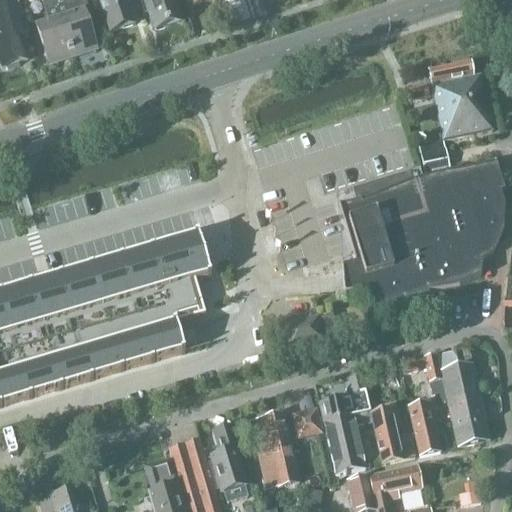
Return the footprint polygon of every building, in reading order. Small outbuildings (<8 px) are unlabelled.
[(0,65),(2,71),(27,62),(12,15),(20,12),(15,0),(0,0),(0,2),(5,17),(0,18),(0,65)] [(49,67),(72,59),(53,0),(40,0),(49,25),(36,29),(49,67)] [(53,0),(72,59),(96,52),(84,14),(91,11),(87,0),(53,0)] [(98,0),(110,35),(135,27),(125,0),(98,0)] [(144,0),(155,33),(180,25),(172,0),(144,0)] [(474,80),(471,64),(428,73),(443,143),(443,145),(492,134),(481,79),(474,80)] [(423,69),(416,70),(418,79),(425,78),(423,69)] [(409,105),(429,101),(426,88),(406,93),(409,105)] [(443,145),(443,143),(418,149),(425,178),(449,172),(443,145)] [(428,296),(459,290),(481,279),(482,264),(492,257),(503,232),(504,210),(499,194),(504,193),(495,166),(461,173),(437,177),(421,182),(408,186),(361,205),(339,208),(356,265),(342,269),(344,295),(369,293),(374,319),(381,317),(392,311),(410,307),(416,303),(429,301),(428,296)] [(198,238),(0,296),(0,410),(184,356),(183,352),(182,349),(178,334),(177,330),(176,327),(204,319),(195,285),(211,280),(198,238)] [(289,353),(323,344),(322,341),(338,336),(333,317),(293,328),(294,331),(283,333),(289,353)] [(437,359),(445,394),(457,451),(489,444),(467,351),(437,358),(437,359)] [(416,358),(401,362),(404,377),(419,373),(416,358)] [(432,398),(445,394),(437,359),(436,359),(424,362),(429,385),(432,398)] [(372,426),(371,418),(365,394),(361,379),(348,383),(349,389),(346,395),(347,401),(320,407),(335,478),(370,471),(361,428),(372,426)] [(371,418),(372,426),(382,468),(403,463),(415,461),(410,438),(397,440),(394,427),(400,426),(396,405),(376,409),(378,416),(371,418)] [(419,460),(439,455),(428,405),(408,409),(419,460)] [(317,414),(293,419),(299,444),(322,438),(317,414)] [(266,494),(298,487),(282,418),(251,424),(266,494)] [(237,452),(230,429),(218,433),(224,455),(209,459),(221,497),(248,489),(238,452),(237,452)] [(187,511),(221,511),(200,444),(169,453),(187,511)] [(149,487),(151,487),(153,496),(150,497),(153,511),(182,511),(173,480),(172,480),(168,465),(145,471),(149,487)] [(368,480),(375,511),(388,511),(387,505),(399,502),(397,497),(421,492),(416,469),(368,480)] [(353,511),(374,511),(367,480),(347,485),(353,511)] [(84,511),(78,491),(51,499),(53,504),(40,508),(41,511),(84,511)] [(479,495),(459,499),(461,510),(481,507),(479,495)]
